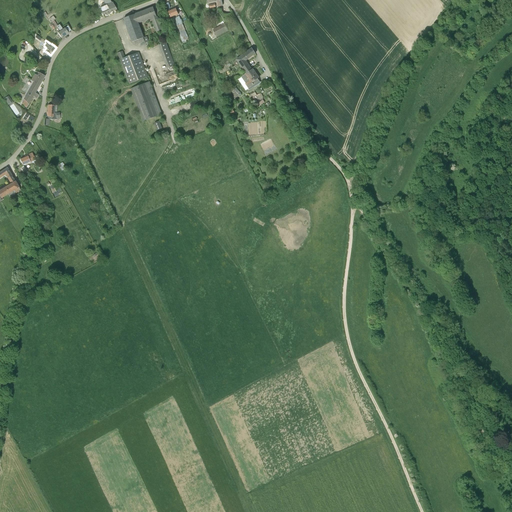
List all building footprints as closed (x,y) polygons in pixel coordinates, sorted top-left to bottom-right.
[(109,13),(116,9),(112,2),(112,3),(106,5),(105,3),(101,5),(102,7),(100,8),(103,15),(106,14),(106,15),(110,14),(109,13)] [(160,13),(159,11),(157,6),(124,19),(132,42),(134,41),(135,45),(139,43),(139,44),(145,42),(145,43),(146,45),(148,44),(148,42),(149,42),(147,36),(144,38),(138,23),(152,18),(157,33),(162,31),(156,14),(160,13)] [(189,39),(185,30),(184,27),(176,9),(168,12),(170,17),(172,20),(177,33),(178,33),(182,42),(189,39)] [(56,28),(54,26),(58,23),(56,19),(55,19),(53,16),(49,19),(52,23),(50,25),(53,29),(56,28)] [(224,24),(214,30),(217,36),(227,30),(224,24)] [(68,33),(65,28),(63,29),(59,25),(57,26),(60,31),(58,33),(61,38),(68,33)] [(55,48),(51,45),(50,45),(46,42),(46,43),(44,46),(45,46),(42,50),(45,52),(43,55),(47,58),(55,48)] [(175,66),(166,42),(159,45),(167,69),(175,66)] [(252,70),(251,70),(245,60),(255,53),(252,48),(248,51),(247,50),(245,51),(247,53),(237,60),(246,74),(247,74),(252,70)] [(129,84),(148,77),(139,52),(125,58),(123,51),(117,53),(129,84)] [(257,79),(258,78),(252,69),(251,70),(252,70),(247,74),(246,74),(242,77),(247,84),(246,84),(250,89),(260,82),(257,79)] [(175,72),(166,74),(168,80),(177,78),(175,72)] [(34,82),(22,103),(26,107),(33,96),(37,98),(38,95),(35,93),(44,76),(39,73),(37,76),(35,75),(31,80),(34,82)] [(158,105),(153,107),(145,83),(131,89),(143,121),(162,114),(161,114),(158,105)] [(236,88),(234,89),(233,88),(231,89),(229,91),(234,97),(238,94),(239,96),(241,94),(236,88)] [(262,97),(263,97),(261,94),(257,96),(255,93),(249,96),(251,99),(251,98),(253,103),(257,101),(262,97)] [(53,114),(54,105),(48,105),(47,117),(47,119),(44,119),(44,125),(49,126),(49,119),(53,120),(53,119),(57,119),(60,119),(60,115),(59,113),(56,114),(53,114)] [(30,162),(35,160),(32,153),(27,155),(27,156),(20,159),(22,165),(30,162)] [(63,162),(59,164),(62,170),(67,167),(63,162)] [(28,168),(26,170),(23,166),(17,170),(22,177),(28,172),(30,170),(28,168)] [(11,184),(15,181),(7,169),(6,169),(0,172),(0,177),(5,174),(11,184)] [(14,190),(16,193),(20,190),(15,181),(11,184),(0,190),(0,200),(1,200),(1,199),(2,198),(2,197),(14,190)]
